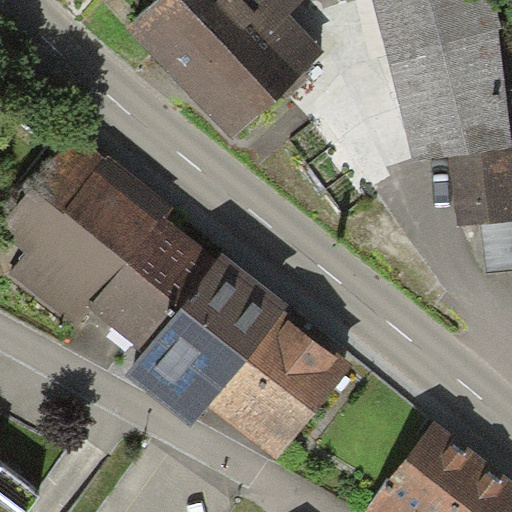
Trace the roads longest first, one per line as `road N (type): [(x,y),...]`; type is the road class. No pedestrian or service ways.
road 1 (secondary): [(15,0),(183,163),(511,426)]
road 2 (residential): [(340,511),(0,335)]
